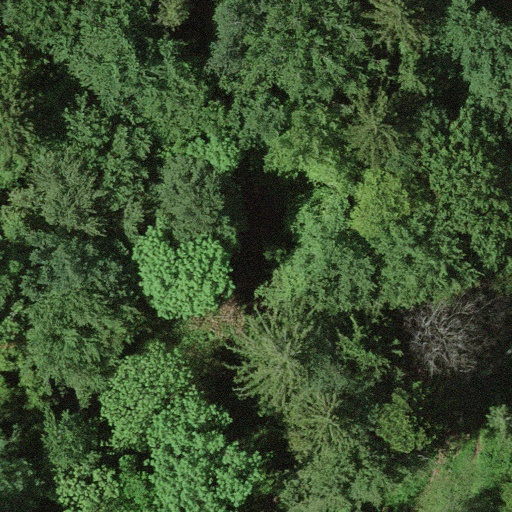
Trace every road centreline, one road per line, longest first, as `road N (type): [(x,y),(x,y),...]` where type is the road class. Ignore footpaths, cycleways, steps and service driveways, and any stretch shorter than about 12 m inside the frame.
road 1 (track): [(280,174),(0,98)]
road 2 (track): [(511,247),(280,174)]
